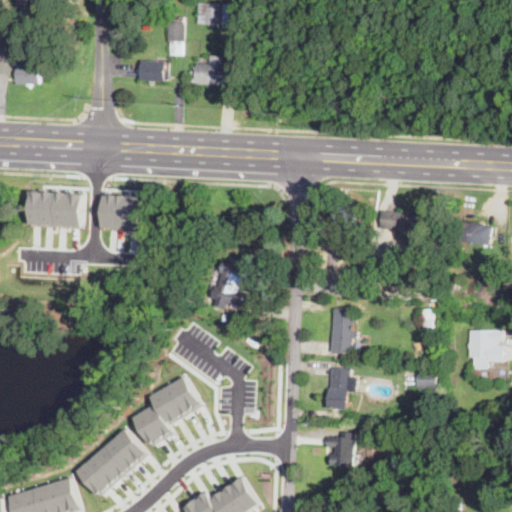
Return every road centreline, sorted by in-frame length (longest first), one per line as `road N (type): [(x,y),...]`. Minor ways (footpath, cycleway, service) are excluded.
road 1 (residential): [(304,156),(287,511)]
road 2 (primary): [(0,141),(304,156)]
road 3 (primary): [(304,156),(511,166)]
road 4 (residential): [(289,444),(238,442),(200,452),(129,511)]
road 5 (residential): [(100,146),(102,0)]
road 6 (residential): [(181,334),(238,375),(238,442)]
